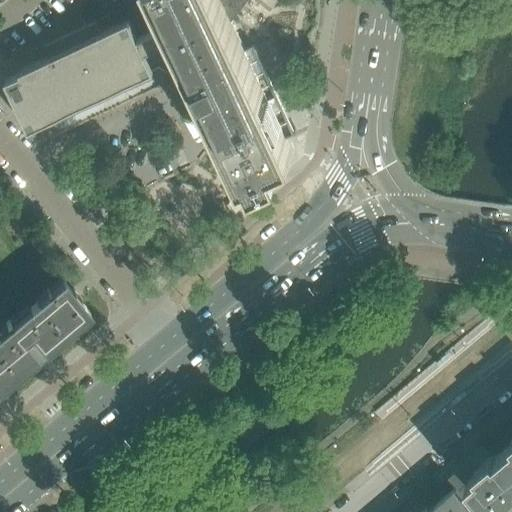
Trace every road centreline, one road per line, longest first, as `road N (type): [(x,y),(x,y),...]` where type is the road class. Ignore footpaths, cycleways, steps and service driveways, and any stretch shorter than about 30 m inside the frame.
road 1 (secondary): [(360,137),(312,218),(172,336)]
road 2 (secondary): [(192,360),(358,225),(414,216)]
road 3 (residential): [(0,132),(172,336)]
road 4 (secondary): [(10,511),(192,360)]
road 5 (secondary): [(172,336),(0,480)]
road 6 (residential): [(511,374),(347,511)]
road 7 (secondary): [(381,0),(360,137)]
